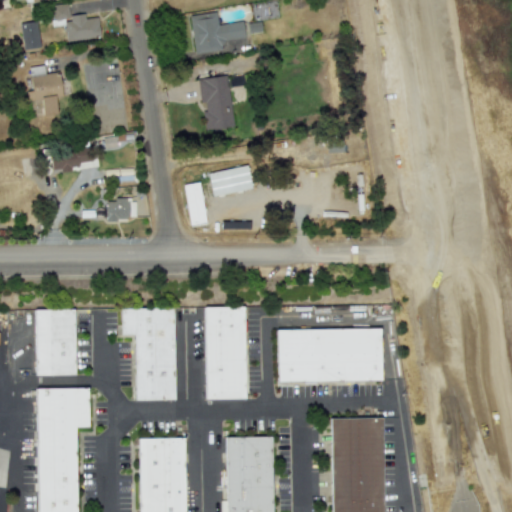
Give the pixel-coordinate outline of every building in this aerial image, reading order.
[(69,20),(53,22),(51,7),(67,5),(69,20)] [(194,56),(189,18),(217,14),(219,26),(261,21),(263,37),(221,42),(222,52),(194,56)] [(38,47),(35,21),(18,22),(21,48),(38,47)] [(27,66),(30,90),(25,91),(26,100),(39,99),(41,113),(56,112),(54,97),(60,96),(58,71),(43,73),(42,65),(27,66)] [(196,78),(199,102),(201,102),(204,130),(231,126),(225,75),(196,78)] [(50,170),(70,169),(69,163),(89,162),(88,149),(49,151),(50,170)] [(104,199),(105,220),(126,220),(125,199),(104,199)] [(247,400),(205,400),(205,308),(247,308),(247,400)] [(34,310),(75,310),(75,376),(34,376),(34,310)] [(172,310),(173,402),(133,402),(132,335),(120,335),(120,310),(172,310)] [(276,330),(379,329),(380,381),(276,382),(276,330)] [(35,511),(34,391),(87,390),(87,428),(74,428),(74,511),(35,511)] [(329,511),(329,420),(383,420),(383,511),(329,511)] [(138,511),(137,439),(184,438),(185,511),(138,511)] [(226,511),(226,441),(270,441),(270,511),(226,511)]
